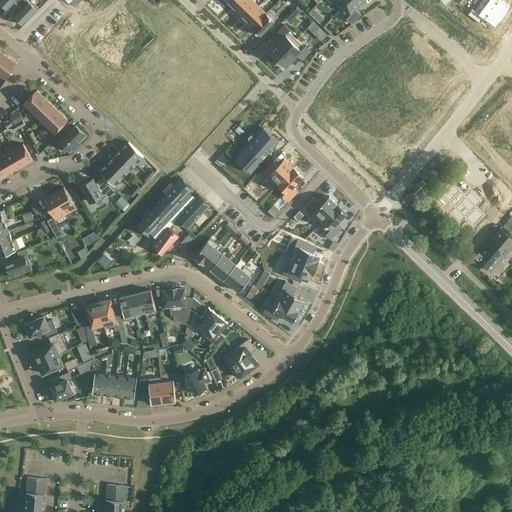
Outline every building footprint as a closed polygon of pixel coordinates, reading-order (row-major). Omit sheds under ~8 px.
[(0,0),(0,4),(2,7),(4,6),(7,9),(14,2),(14,1),(15,0),(0,0)] [(14,16),(13,17),(18,22),(19,21),(23,24),(39,8),(31,0),(30,0),(15,0),(14,1),(14,2),(21,8),(14,15),(14,16)] [(236,0),(231,6),(238,13),(250,0),(236,0)] [(253,0),(250,0),(238,13),(245,20),(259,6),(253,0)] [(327,0),(330,3),(332,1),(340,9),(348,0),(327,0)] [(348,0),(340,9),(348,17),(346,18),(352,23),(361,14),(356,9),(364,0),(348,0)] [(486,0),(485,3),(503,16),(507,10),(506,10),(509,6),(501,0),(486,0)] [(474,9),(470,15),(480,23),(484,18),(495,26),(498,21),(498,22),(503,16),(485,3),(478,12),(474,9)] [(259,6),(245,20),(252,27),(253,27),(266,13),(266,12),(259,6)] [(313,7),(308,12),(312,16),(317,11),(313,7)] [(123,36),(135,23),(121,9),(91,43),(111,61),(129,42),(123,36)] [(252,27),(260,35),(278,17),(269,9),(266,12),(266,13),(253,27),(252,27)] [(55,53),(60,48),(59,19),(40,39),(55,53)] [(280,38),(269,49),(278,58),(296,39),(288,31),(290,30),(284,24),(275,34),(280,38)] [(320,28),(315,34),(321,40),(327,34),(320,28)] [(385,40),(377,50),(382,54),(386,51),(394,58),(409,42),(404,37),(403,38),(399,34),(390,44),(385,40)] [(296,39),(278,58),(286,66),(297,55),(302,60),(303,58),(311,50),(306,45),(304,47),(296,39)] [(409,42),(394,58),(403,66),(400,70),(405,75),(414,65),(409,61),(418,51),(414,47),(414,46),(409,42)] [(17,63),(7,56),(0,66),(0,73),(5,78),(17,63)] [(71,71),(87,85),(104,66),(100,62),(94,69),(82,58),(71,71)] [(415,70),(406,80),(412,84),(415,81),(424,88),(424,89),(438,72),(429,64),(420,74),(415,70)] [(123,82),(131,91),(143,80),(134,71),(123,82)] [(424,88),(423,89),(432,97),(429,100),(435,105),(443,95),(438,91),(448,80),(438,72),(424,89),(424,88)] [(358,83),(355,87),(360,92),(363,88),(358,83)] [(113,88),(101,101),(111,110),(123,97),(113,88)] [(32,111),(45,97),(37,89),(24,103),(32,111)] [(341,95),(324,112),(333,121),(333,120),(349,103),(341,95)] [(52,104),(45,97),(32,111),(39,118),(52,104)] [(349,103),(333,120),(339,126),(355,108),(349,103)] [(60,111),(52,104),(39,118),(47,125),(60,111)] [(355,108),(339,126),(345,132),(361,115),(362,115),(355,108)] [(68,119),(60,111),(47,125),(55,133),(68,119)] [(345,132),(344,132),(344,133),(350,138),(367,121),(361,115),(345,132)] [(367,121),(350,138),(356,144),(373,127),(367,121)] [(399,123),(396,127),(401,132),(404,128),(399,123)] [(76,125),(70,132),(65,128),(56,138),(70,152),(73,148),(74,149),(80,143),(79,142),(86,135),(76,125)] [(356,144),(357,144),(362,150),(379,133),(373,127),(356,144)] [(240,154),(235,159),(236,160),(241,155),(255,167),(250,172),(251,173),(279,141),(263,128),(240,154)] [(379,133),(362,150),(368,155),(368,156),(385,138),(379,133)] [(511,133),(500,145),(511,156),(511,133)] [(368,155),(368,156),(376,164),(377,164),(377,163),(393,146),(385,138),(368,156),(368,155)] [(144,156),(129,142),(121,149),(136,164),(144,156)] [(23,143),(14,149),(23,165),(33,159),(23,143)] [(23,165),(14,149),(5,154),(15,170),(23,165)] [(136,164),(121,149),(114,156),(129,171),(136,164)] [(463,162),(486,186),(495,177),(473,153),(463,162)] [(15,170),(5,154),(0,156),(0,165),(6,175),(15,170)] [(129,171),(114,156),(107,164),(122,178),(129,171)] [(271,164),(262,174),(267,179),(268,177),(277,185),(279,184),(278,184),(293,168),(293,167),(289,163),(284,159),(275,169),(271,164)] [(122,178),(107,164),(100,171),(115,186),(122,178)] [(293,168),(278,184),(279,184),(287,192),(283,195),(288,200),(297,191),(293,186),(303,176),(294,167),(293,167),(293,168)] [(85,196),(87,195),(90,202),(93,200),(94,202),(106,195),(108,198),(116,190),(102,177),(97,183),(96,183),(93,178),(81,185),(83,189),(81,189),(80,189),(85,197),(85,196)] [(187,229),(210,204),(199,194),(196,197),(195,197),(194,198),(189,193),(190,192),(189,191),(193,188),(182,178),(137,226),(148,236),(151,233),(152,232),(158,237),(156,238),(157,239),(151,244),(155,248),(156,248),(162,254),(169,246),(169,247),(174,241),(178,237),(179,237),(180,236),(170,226),(177,219),(187,229)] [(445,189),(440,194),(455,208),(449,213),(460,224),(466,219),(474,227),(479,222),(479,223),(481,220),(485,216),(477,207),(482,202),(471,191),(465,196),(451,183),(447,187),(445,189)] [(63,187),(54,193),(55,194),(66,214),(76,208),(64,187),(63,187)] [(44,198),(43,199),(54,217),(47,220),(57,237),(64,233),(60,227),(70,221),(66,214),(55,194),(54,193),(44,198)] [(122,209),(129,203),(122,195),(115,202),(122,209)] [(315,201),(306,210),(311,215),(319,223),(320,223),(323,220),(338,204),(337,204),(329,196),(320,205),(315,201)] [(319,223),(328,232),(325,234),(331,239),(342,228),(337,223),(347,213),(338,203),(337,204),(338,204),(323,220),(320,223),(319,223)] [(0,222),(5,221),(9,220),(4,209),(0,210),(0,222)] [(0,233),(8,230),(5,221),(0,222),(0,233)] [(228,222),(225,226),(230,230),(233,227),(228,222)] [(511,238),(500,227),(474,257),(491,271),(511,246),(511,238)] [(96,229),(82,238),(86,245),(100,236),(96,229)] [(12,239),(8,230),(0,233),(0,244),(12,240),(12,239)] [(188,233),(179,244),(184,248),(193,238),(188,233)] [(135,244),(138,240),(132,235),(129,240),(135,244)] [(195,256),(204,264),(204,263),(216,248),(219,245),(210,237),(207,241),(195,256)] [(16,238),(12,239),(12,240),(0,244),(0,256),(20,249),(16,238)] [(295,245),(290,256),(315,267),(318,261),(317,260),(320,255),(307,250),(310,244),(298,239),(295,245)] [(29,254),(27,248),(18,252),(20,257),(4,264),(7,272),(9,271),(11,277),(32,269),(26,255),(29,254)] [(216,248),(204,263),(210,268),(222,253),(216,248)] [(256,252),(252,257),(256,260),(260,255),(256,252)] [(222,253),(210,268),(217,273),(229,258),(222,253)] [(106,267),(111,262),(104,254),(98,260),(106,267)] [(286,267),(283,274),(295,279),(297,273),(310,278),(312,273),(313,274),(315,267),(290,256),(286,267)] [(229,258),(217,273),(224,279),(236,264),(229,258)] [(236,264),(224,279),(230,284),(242,269),(236,264)] [(242,269),(230,284),(239,291),(251,276),(254,272),(245,265),(242,269)] [(511,270),(496,288),(505,296),(511,288),(511,270)] [(276,297),(299,310),(305,300),(294,293),(297,287),(286,281),(276,297)] [(169,289),(162,290),(164,307),(170,306),(171,310),(182,310),(180,322),(187,324),(193,297),(185,296),(184,288),(178,289),(178,287),(169,288),(169,289)] [(151,289),(140,292),(145,311),(146,315),(157,312),(151,289)] [(145,311),(140,292),(130,294),(135,314),(145,311)] [(135,314),(130,294),(119,297),(125,320),(136,318),(135,314)] [(267,305),(263,312),(277,320),(280,314),(292,321),(293,322),(300,310),(299,310),(276,297),(276,296),(270,307),(267,305)] [(110,299),(98,302),(104,324),(103,324),(105,328),(114,326),(115,331),(123,329),(118,310),(113,311),(110,299)] [(92,324),(85,326),(88,337),(95,336),(92,326),(103,324),(104,324),(98,302),(87,305),(92,324)] [(203,334),(218,315),(209,307),(201,316),(195,311),(190,323),(203,334)] [(38,334),(44,332),(43,331),(44,331),(46,336),(58,332),(52,319),(47,321),(44,315),(25,324),(30,337),(38,334)] [(218,315),(203,334),(212,342),(209,346),(214,350),(217,346),(225,336),(221,332),(228,323),(218,315)] [(82,316),(75,319),(77,324),(83,322),(82,316)] [(52,343),(33,351),(38,362),(58,353),(58,354),(68,350),(63,339),(60,332),(49,337),(52,343)] [(248,339),(233,350),(248,370),(258,362),(251,353),(256,349),(248,339)] [(248,370),(233,350),(223,357),(238,377),(248,370)] [(58,353),(38,362),(43,373),(63,364),(58,354),(58,353)] [(212,355),(207,362),(211,370),(216,381),(222,379),(217,367),(212,355)] [(65,362),(68,370),(79,365),(76,358),(65,362)] [(198,369),(184,375),(187,381),(185,381),(188,389),(190,388),(193,393),(201,390),(206,388),(207,387),(206,387),(206,385),(205,383),(210,380),(205,368),(199,370),(198,369)] [(51,379),(54,385),(50,386),(53,391),(51,392),(55,401),(55,400),(56,400),(57,401),(66,397),(65,396),(67,395),(67,396),(68,396),(67,395),(73,392),(67,380),(72,378),(69,371),(51,379)] [(103,394),(106,373),(95,372),(92,393),(103,394)] [(116,375),(106,373),(103,394),(113,395),(116,375)] [(126,376),(116,375),(113,395),(123,397),(126,376)] [(137,377),(126,376),(123,397),(135,398),(137,377)] [(140,379),(139,387),(149,386),(151,404),(163,402),(161,382),(162,382),(161,377),(140,379)] [(162,382),(161,382),(163,402),(176,401),(174,380),(162,382)] [(47,479),(27,477),(26,493),(46,495),(47,479)] [(125,502),(127,486),(107,484),(106,500),(125,502)] [(25,503),(45,505),(46,495),(26,493),(25,503)] [(106,500),(105,510),(125,511),(125,502),(106,500)] [(24,511),(44,511),(45,505),(25,503),(24,511)]
